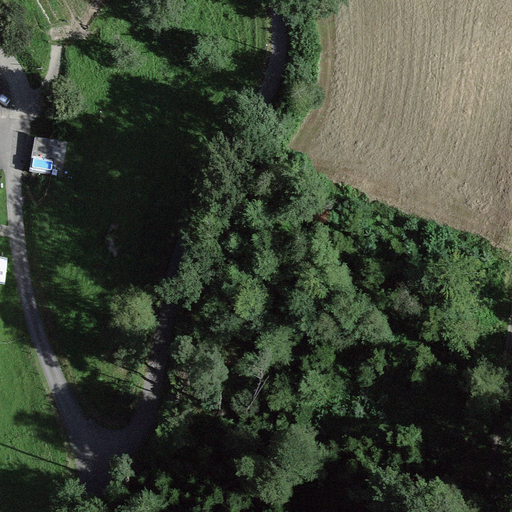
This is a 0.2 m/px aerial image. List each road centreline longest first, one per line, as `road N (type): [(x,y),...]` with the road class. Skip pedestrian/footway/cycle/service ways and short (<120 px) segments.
road 1 (track): [(81,511),(144,414),(183,238),(268,91),(280,52),(277,0)]
road 2 (track): [(0,67),(11,88),(20,266),(45,355),(107,465)]
road 3 (track): [(484,511),(511,341)]
